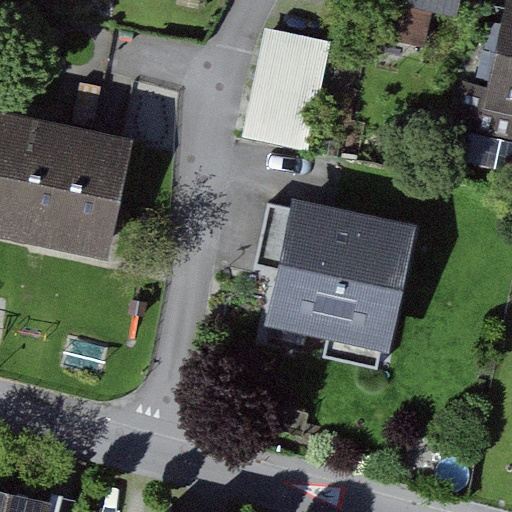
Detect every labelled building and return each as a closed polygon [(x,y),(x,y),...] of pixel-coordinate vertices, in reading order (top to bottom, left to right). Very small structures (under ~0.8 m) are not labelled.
[(469,10),(471,0),(400,0),(394,29),(435,38),(442,5),(469,10)] [(339,43),(280,31),(258,134),(318,146),(339,43)] [(478,82),(470,121),(511,129),(511,75),(509,89),(478,82)] [(119,131),(18,110),(0,192),(0,222),(122,248),(146,137),(119,131)] [(299,267),(289,314),(397,337),(420,230),(283,201),(271,261),(299,267)] [(72,498),(0,481),(0,511),(77,511),(80,500),(72,498)]
